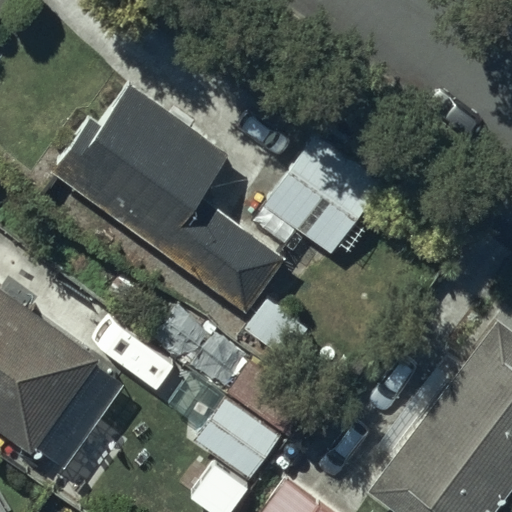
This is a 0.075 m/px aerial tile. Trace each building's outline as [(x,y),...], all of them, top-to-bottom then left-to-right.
[(80,131),(59,159),(244,295),(284,241),(200,179),(242,123),(208,98),(194,117),(132,71),(102,106),(93,99),(73,126),(80,131)] [(316,119),(263,193),(331,239),(382,165),(316,119)] [(0,276),(0,414),(31,437),(96,345),(0,276)] [(481,511),(511,471),(511,314),(496,302),(369,473),(422,511),(481,511)] [(223,385),(193,427),(249,465),(278,423),(223,385)]
